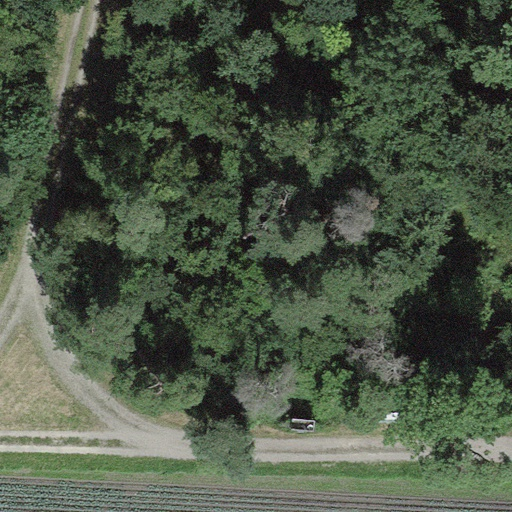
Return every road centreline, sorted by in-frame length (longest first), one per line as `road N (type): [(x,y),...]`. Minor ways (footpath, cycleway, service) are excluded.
road 1 (track): [(511,466),(170,445),(83,392),(40,271)]
road 2 (track): [(97,0),(40,271),(0,321)]
road 3 (track): [(0,444),(170,445)]
